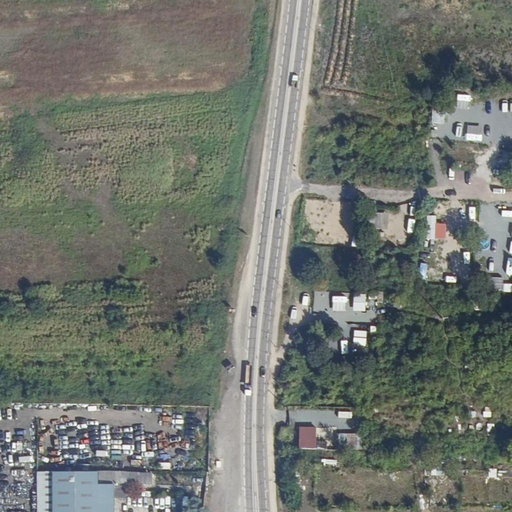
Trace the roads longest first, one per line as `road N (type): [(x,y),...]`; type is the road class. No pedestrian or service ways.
road 1 (secondary): [(262,511),(263,339),(305,0)]
road 2 (secondary): [(293,0),(252,342),(250,511)]
road 3 (primary): [(511,19),(0,56)]
road 4 (primary): [(0,75),(511,41)]
road 5 (track): [(282,185),(511,194)]
